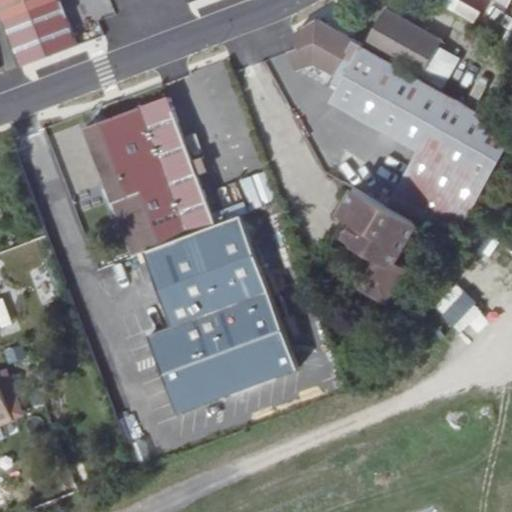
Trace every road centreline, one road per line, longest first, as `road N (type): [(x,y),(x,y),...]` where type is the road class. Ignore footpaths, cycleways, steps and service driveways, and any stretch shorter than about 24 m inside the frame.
road 1 (unknown): [(22,96),(136,384),(170,443),(223,439),(322,400),(332,381),(315,319)]
road 2 (residential): [(274,0),(0,105)]
